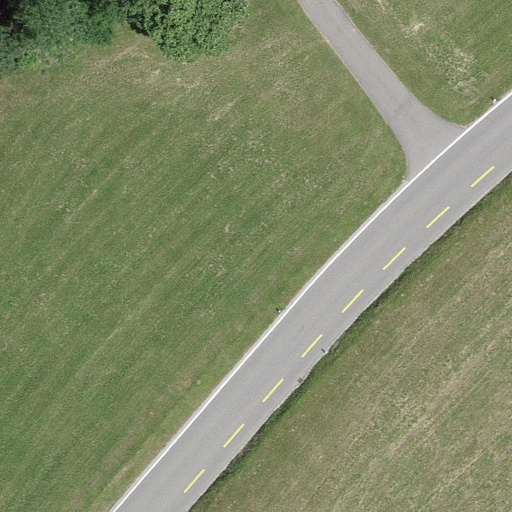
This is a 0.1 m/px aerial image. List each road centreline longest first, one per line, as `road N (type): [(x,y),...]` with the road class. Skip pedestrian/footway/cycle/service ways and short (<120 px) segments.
road 1 (tertiary): [(455,175),(350,279),(147,511)]
road 2 (residential): [(455,175),(316,0)]
